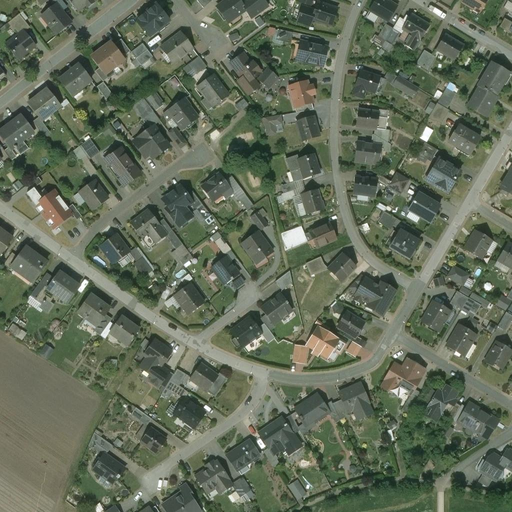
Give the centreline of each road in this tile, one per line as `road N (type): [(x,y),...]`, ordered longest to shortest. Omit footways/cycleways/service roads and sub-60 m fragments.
road 1 (residential): [(416,290),(366,256),(342,208),(333,146),(336,83),(362,0)]
road 2 (residential): [(70,257),(94,228),(198,153)]
road 3 (residential): [(129,0),(0,102)]
road 4 (residential): [(265,373),(239,415),(169,462),(155,482)]
road 5 (residential): [(195,345),(70,257)]
road 6 (residential): [(391,334),(355,371),(313,379),(265,373)]
road 7 (residential): [(511,407),(391,334)]
